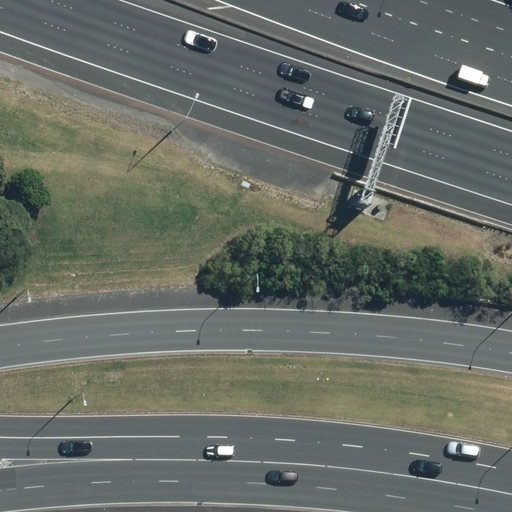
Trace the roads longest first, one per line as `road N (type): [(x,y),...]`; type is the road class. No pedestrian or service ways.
road 1 (motorway): [(511,470),(338,440),(0,438)]
road 2 (primary): [(0,346),(201,331),(411,337),(511,353)]
road 3 (primary): [(491,511),(203,480),(0,495)]
road 4 (motorway): [(511,155),(55,0)]
road 5 (motorway): [(287,0),(511,76)]
